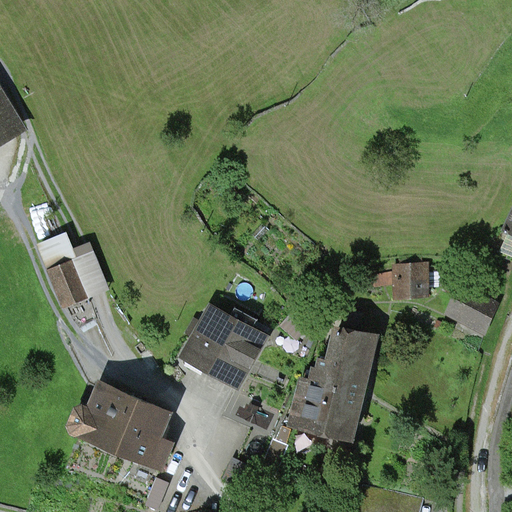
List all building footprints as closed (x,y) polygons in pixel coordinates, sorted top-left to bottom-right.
[(0,149),(27,133),(0,88),(0,149)] [(92,257),(51,273),(67,312),(107,296),(92,257)] [(425,262),(393,263),(394,272),(394,283),(395,298),(427,296),(425,262)] [(362,276),(363,287),(394,283),(394,272),(362,276)] [(494,315),(454,293),(443,312),(483,334),(494,315)] [(178,364),(240,397),(271,340),(208,307),(178,364)] [(311,434),(358,445),(382,342),(336,331),(311,434)] [(110,399),(90,446),(148,471),(168,424),(110,399)]
